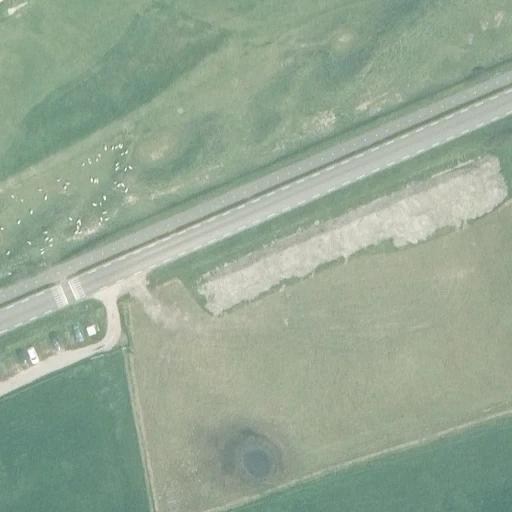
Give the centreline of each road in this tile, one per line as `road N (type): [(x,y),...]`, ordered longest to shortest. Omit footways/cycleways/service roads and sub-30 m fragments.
road 1 (secondary): [(0,320),(511,102)]
road 2 (track): [(235,511),(511,423)]
road 3 (track): [(111,345),(145,511)]
